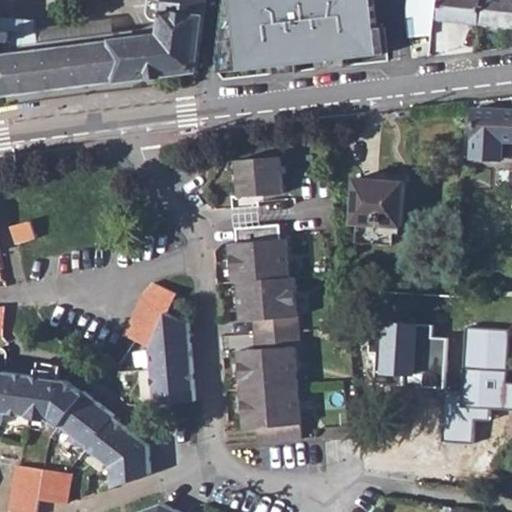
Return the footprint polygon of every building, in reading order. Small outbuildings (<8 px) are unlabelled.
[(148,0),(147,13),(153,19),(163,21),(162,32),(0,53),(0,93),(198,68),(206,0),(148,0)] [(374,0),(235,0),(243,70),(381,54),(374,0)] [(408,37),(431,38),(435,0),(409,0),(408,17),(408,37)] [(479,23),(481,0),(441,0),(439,19),(479,23)] [(511,0),(481,0),(479,23),(511,26),(511,0)] [(163,21),(153,19),(144,28),(0,46),(0,53),(162,32),(163,21)] [(511,109),(476,108),(473,157),(503,159),(505,140),(511,141),(511,109)] [(237,209),(263,207),(263,201),(262,194),(288,192),(285,157),(241,160),(244,195),(236,195),(237,209)] [(353,223),(397,228),(401,178),(358,174),(353,223)] [(15,228),(20,244),(38,240),(33,223),(15,228)] [(266,280),(270,280),(294,278),(291,239),(286,239),(285,225),(271,226),(272,241),(263,242),(266,280)] [(234,282),(238,281),(266,280),(263,242),(272,241),(271,226),(238,229),(238,242),(231,243),(234,282)] [(270,280),(272,317),(290,316),(291,330),(302,331),(298,278),(294,278),(270,280)] [(238,281),(240,320),(253,319),(253,332),(291,330),(290,316),(272,317),(270,280),(266,280),(238,281)] [(125,336),(153,348),(154,366),(157,405),(198,402),(193,321),(171,311),(179,294),(155,283),(145,295),(125,336)] [(444,390),(449,340),(433,339),(434,327),(385,322),(379,383),(444,390)] [(511,383),(507,383),(509,330),(467,328),(463,402),(446,401),(444,440),(475,441),(476,419),(490,420),(491,407),(511,407),(511,383)] [(246,389),(274,388),(272,348),(293,346),(291,330),(253,332),(254,348),(242,349),(246,389)] [(274,388),(301,386),(298,347),(303,346),(302,331),(291,330),(293,346),(272,348),(274,388)] [(0,420),(4,421),(6,408),(29,411),(31,413),(50,415),(59,423),(60,421),(88,446),(89,448),(113,467),(114,489),(153,475),(151,447),(114,416),(115,414),(78,384),(77,386),(67,378),(36,373),(0,368),(0,420)] [(274,388),(277,427),(293,426),(294,441),(305,440),(301,386),(274,388)] [(246,389),(248,429),(260,429),(261,443),(294,441),(293,426),(277,427),(274,388),(246,389)] [(14,467),(8,511),(37,511),(39,502),(68,506),(71,470),(23,464),(15,462),(14,467)]
